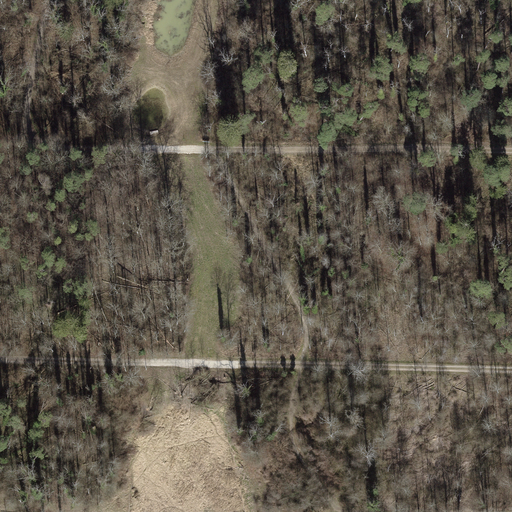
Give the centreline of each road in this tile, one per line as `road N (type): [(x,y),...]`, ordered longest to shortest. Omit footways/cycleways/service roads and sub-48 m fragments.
road 1 (track): [(301,364),(0,360)]
road 2 (track): [(214,149),(511,149)]
road 3 (track): [(511,368),(301,364)]
road 4 (track): [(27,133),(59,147),(214,149)]
road 5 (track): [(301,364),(294,448),(338,509)]
